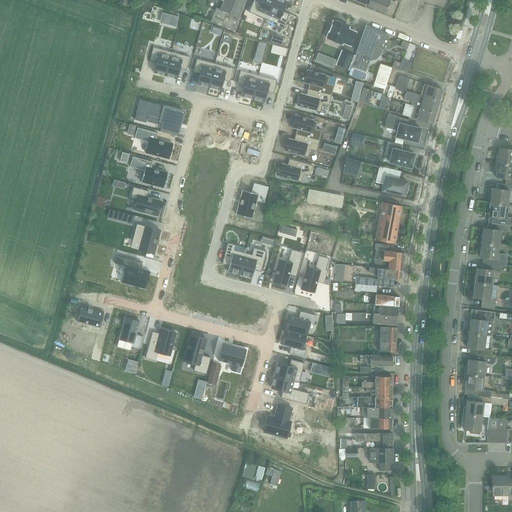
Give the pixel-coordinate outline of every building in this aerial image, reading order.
[(218,0),(224,2),(220,10),(216,8),(210,22),(235,32),(248,0),(218,0)] [(255,0),(253,0),(248,12),(266,19),(274,0),(261,0),(260,2),(255,0)] [(283,0),(274,0),(266,19),(276,24),(276,26),(283,29),(289,14),(282,11),(287,1),(283,0)] [(369,0),(368,6),(385,12),(389,0),(392,0),(400,3),(401,0),(369,0)] [(172,16),(169,26),(176,28),(179,18),(172,16)] [(350,45),(355,34),(355,32),(348,29),(348,28),(341,25),(342,23),(339,21),(335,21),(334,22),(333,21),(326,38),(342,44),(342,43),(350,45)] [(356,52),(351,67),(365,72),(375,45),(382,49),(383,47),(385,48),(388,47),(390,41),(386,39),(388,35),(366,25),(365,25),(365,26),(362,36),(356,52)] [(279,38),(277,44),(284,46),(286,40),(279,38)] [(153,47),(149,60),(156,62),(153,72),(165,76),(171,52),(153,47)] [(171,52),(165,76),(176,79),(179,68),(186,70),(190,57),(171,52)] [(342,52),(336,65),(348,70),(353,56),(342,52)] [(196,59),(193,72),(200,74),(197,84),(208,87),(215,64),(196,59)] [(215,64),(208,87),(220,90),(223,80),(230,82),(233,69),(215,64)] [(392,69),(380,65),(374,81),(386,85),(392,69)] [(308,67),(305,79),(311,81),(309,86),(332,93),(335,82),(324,80),(326,72),(308,67)] [(240,70),(236,84),(243,85),(240,96),(252,99),(258,75),(240,70)] [(258,75),(252,99),(264,102),(266,92),(273,93),(277,80),(258,75)] [(406,92),(410,79),(401,76),(398,77),(395,88),(406,92)] [(424,84),(420,95),(439,101),(442,90),(424,84)] [(302,91),(299,103),(317,108),(319,100),(330,103),(332,93),(309,86),(307,92),(302,91)] [(390,86),(386,97),(391,99),(395,87),(390,86)] [(368,90),(364,101),(368,102),(373,91),(368,90)] [(420,109),(435,113),(439,101),(420,95),(406,91),(404,99),(413,102),(412,106),(420,109)] [(140,99),(134,120),(135,120),(135,119),(144,122),(147,112),(161,116),(159,122),(170,125),(171,121),(181,124),(184,112),(164,106),(163,106),(163,107),(140,101),(140,99)] [(420,109),(412,106),(403,103),(400,112),(417,117),(416,120),(432,124),(435,113),(420,109)] [(420,132),(420,129),(407,126),(408,120),(387,115),(384,128),(397,131),(395,137),(417,142),(418,139),(420,140),(421,133),(420,132)] [(295,116),(292,128),(298,129),(296,135),(319,141),(322,131),(311,128),(313,120),(295,116)] [(129,125),(127,133),(133,135),(135,127),(129,125)] [(163,126),(162,132),(173,135),(175,129),(163,126)] [(137,127),(134,138),(148,142),(145,153),(168,159),(172,143),(156,139),(157,133),(137,127)] [(339,128),(336,136),(342,138),(345,129),(339,128)] [(364,136),(353,133),(350,144),(361,147),(364,136)] [(289,139),(286,152),(304,157),(306,149),(316,152),(319,141),(296,135),(294,141),(289,139)] [(401,145),(388,142),(385,155),(390,157),(389,163),(411,168),(411,165),(413,165),(415,158),(413,157),(414,154),(400,151),(401,145)] [(511,165),(511,151),(499,150),(497,163),(511,165)] [(122,153),(120,162),(127,163),(129,155),(122,153)] [(132,157),(129,167),(144,171),(141,182),(164,188),(168,173),(151,168),(153,162),(132,157)] [(358,169),(360,162),(346,158),(344,165),(358,169)] [(282,164),(279,176),(301,182),(303,174),(310,176),(313,165),(289,159),(287,165),(282,164)] [(511,165),(497,163),(495,177),(506,179),(505,185),(511,185),(511,165)] [(396,170),(379,166),(375,182),(384,184),(382,191),(404,196),(405,193),(407,193),(408,186),(406,186),(407,182),(394,179),(396,170)] [(242,190),(236,214),(251,218),(256,201),(264,203),(268,187),(254,183),(251,193),(242,190)] [(511,191),(511,185),(505,185),(504,191),(491,189),(490,203),(508,205),(510,191),(511,191)] [(133,187),(131,197),(136,199),(133,210),(157,216),(161,201),(147,197),(148,191),(133,187)] [(316,191),(314,202),(325,204),(327,193),(316,191)] [(375,240),(384,242),(394,244),(401,206),(382,202),(375,240)] [(508,205),(490,203),(488,217),(496,218),(495,224),(509,226),(510,220),(506,219),(508,205)] [(118,212),(116,219),(132,223),(134,216),(118,212)] [(481,243),(499,245),(501,231),(509,232),(509,226),(495,224),(495,230),(483,229),(481,243)] [(137,225),(133,239),(141,242),(139,250),(154,254),(160,231),(137,225)] [(282,225),(280,233),(286,234),(288,227),(282,225)] [(227,243),(222,264),(229,266),(227,271),(239,275),(245,253),(233,250),(234,245),(227,243)] [(498,255),(499,245),(481,243),(480,257),(488,258),(488,264),(505,266),(506,256),(498,255)] [(389,261),(403,262),(404,253),(390,252),(385,251),(386,245),(375,244),(375,250),(376,250),(375,258),(389,261)] [(245,253),(239,275),(252,278),(255,268),(261,270),(266,251),(253,248),(251,255),(245,253)] [(278,260),(273,281),(286,285),(289,274),(296,276),(302,252),(291,249),(287,262),(278,260)] [(115,255),(113,263),(121,265),(123,257),(115,255)] [(306,267),(300,289),(314,292),(317,282),(324,284),(327,270),(326,269),(329,258),(318,255),(314,269),(306,267)] [(389,261),(375,258),(374,265),(383,266),(383,261),(389,262),(388,270),(402,271),(403,262),(389,261)] [(126,265),(122,282),(146,288),(150,271),(140,268),(142,262),(132,260),(131,266),(126,265)] [(474,283),(492,285),(494,271),(501,272),(502,266),(505,266),(488,264),(487,270),(476,268),(474,283)] [(377,277),(387,279),(401,280),(402,271),(388,270),(369,268),(369,273),(377,274),(377,277)] [(356,277),(355,284),(377,286),(378,279),(373,279),(373,278),(356,277)] [(494,309),(495,299),(491,299),(492,285),(474,283),(472,297),(482,298),(481,307),(494,309)] [(360,292),(360,291),(376,293),(377,286),(355,284),(354,292),(360,292)] [(376,295),(376,304),(398,306),(399,297),(376,295)] [(384,314),(397,315),(398,306),(376,304),(375,305),(374,305),(374,314),(378,314),(384,314)] [(80,306),(76,321),(99,327),(103,312),(80,306)] [(288,315),(284,331),(306,337),(310,322),(314,323),(316,315),(300,311),(298,318),(288,315)] [(470,319),(468,333),(486,335),(491,336),(492,326),(493,326),(494,316),(475,313),(474,320),(470,319)] [(346,314),(337,314),(337,324),(345,325),(346,314)] [(374,314),(373,324),(396,326),(397,315),(384,314),(378,314),(374,314)] [(124,317),(117,347),(130,351),(131,347),(139,349),(143,336),(136,335),(139,321),(124,317)] [(379,351),(386,351),(396,352),(397,327),(380,326),(379,351)] [(151,335),(145,358),(155,361),(157,352),(170,356),(176,333),(160,329),(158,336),(151,335)] [(284,331),(280,344),(290,347),(288,354),(304,358),(306,350),(303,349),(306,337),(284,331)] [(484,349),(486,335),(468,333),(467,348),(477,349),(476,355),(490,356),(491,350),(484,349)] [(190,334),(183,361),(195,364),(193,371),(206,374),(210,358),(201,355),(206,339),(190,334)] [(218,358),(217,360),(232,364),(231,371),(239,373),(241,366),(242,366),(246,349),(232,346),(222,343),(218,358)] [(484,375),(485,364),(492,365),(495,362),(495,357),(490,357),(490,356),(476,355),(476,361),(468,360),(467,373),(484,375)] [(392,356),(371,356),(360,356),(360,362),(369,362),(369,366),(392,366),(392,356)] [(277,363),(274,375),(294,381),(299,382),(304,363),(291,359),(289,366),(277,363)] [(313,362),(311,369),(320,371),(321,365),(313,362)] [(212,363),(207,383),(215,385),(220,365),(212,363)] [(127,365),(126,371),(134,373),(135,367),(127,365)] [(477,395),(491,397),(491,391),(482,389),(484,375),(467,373),(465,388),(478,389),(477,395)] [(274,375),(270,388),(282,391),(280,398),(306,404),(309,393),(291,388),(294,381),(274,375)] [(392,377),(382,377),(374,377),(374,383),(362,383),(362,386),(392,386),(392,377)] [(391,396),(392,386),(362,386),(362,387),(366,387),(366,392),(370,392),(370,396),(391,396)] [(491,397),(477,395),(476,402),(466,401),(464,415),(481,417),(483,402),(490,403),(491,397)] [(374,407),(391,407),(391,396),(370,396),(370,398),(357,397),(357,406),(374,407)] [(267,416),(263,432),(286,438),(290,422),(288,421),(291,408),(278,404),(275,414),(276,414),(275,418),(267,416)] [(364,408),(363,419),(369,419),(391,419),(391,408),(364,408)] [(480,431),(481,421),(481,417),(464,415),(463,429),(480,431)] [(345,428),(354,428),(354,419),(345,419),(345,428)] [(369,419),(369,429),(391,429),(391,419),(369,419)] [(494,429),(499,429),(505,429),(506,420),(495,419),(494,429)] [(376,442),(376,448),(392,448),(392,434),(355,433),(355,441),(376,442)] [(380,463),(380,471),(390,471),(390,463),(392,463),(392,448),(376,448),(370,448),(369,463),(380,463)] [(345,449),(346,457),(357,457),(356,449),(345,449)] [(258,467),(255,478),(261,480),(265,468),(258,467)] [(268,468),(265,475),(272,477),(270,484),(277,486),(281,472),(268,468)] [(511,477),(494,478),(494,495),(510,495),(510,498),(511,498),(511,477)] [(364,511),(364,500),(348,501),(348,511),(364,511)]
